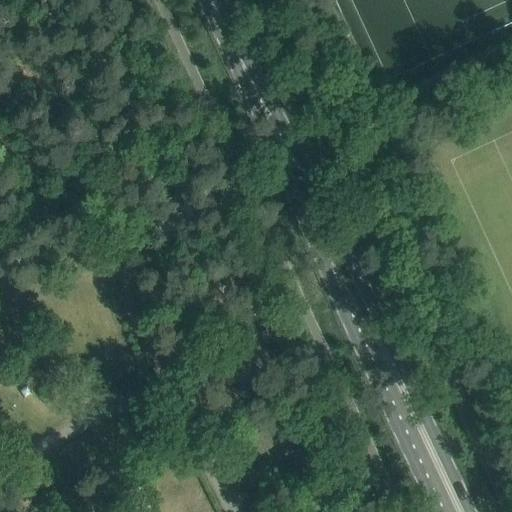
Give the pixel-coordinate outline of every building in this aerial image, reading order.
[(169,218),(155,224),(163,239),(195,223),(188,208),(185,202),(166,211),(169,218)] [(215,226),(207,230),(211,238),(218,234),(215,226)] [(222,273),(185,290),(195,311),(232,294),(222,273)] [(235,303),(228,306),(233,316),(240,312),(235,303)] [(61,310),(48,316),(68,355),(81,348),(61,310)] [(271,328),(260,332),(264,344),(276,339),(271,328)] [(249,333),(239,337),(243,346),(253,342),(249,333)] [(255,350),(218,366),(227,385),(264,369),(255,350)] [(86,358),(73,365),(92,404),(105,397),(86,358)] [(265,426),(249,436),(259,453),(275,442),(265,426)] [(244,439),(226,449),(236,465),(253,454),(244,439)]
